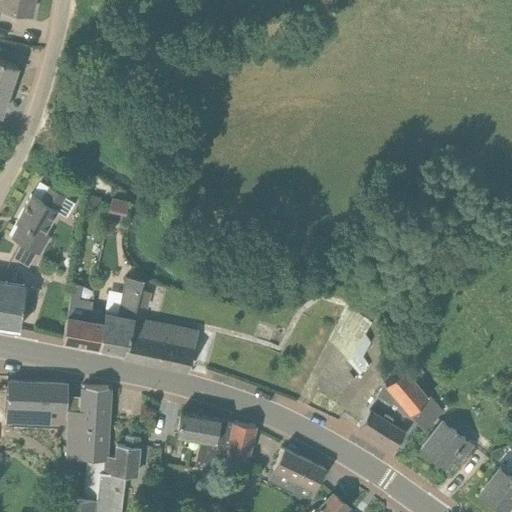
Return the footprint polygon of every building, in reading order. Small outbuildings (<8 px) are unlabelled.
[(31,11),(33,0),(0,0),(0,4),(12,7),(31,11)] [(0,86),(8,89),(17,65),(0,59),(0,86)] [(0,114),(8,89),(0,86),(0,114)] [(44,233),(55,213),(65,195),(49,186),(41,200),(31,194),(15,222),(24,227),(17,240),(16,239),(15,240),(32,250),(40,255),(50,236),(44,233)] [(86,209),(99,211),(102,197),(88,194),(86,209)] [(105,309),(91,306),(89,317),(102,320),(98,346),(124,351),(131,318),(135,319),(138,306),(141,290),(143,279),(139,279),(125,277),(119,313),(104,311),(105,309)] [(0,281),(0,326),(18,329),(25,285),(0,281)] [(81,342),(98,346),(102,320),(89,317),(91,306),(92,300),(88,300),(79,299),(82,285),(72,283),(62,339),(81,342)] [(141,290),(138,306),(147,308),(152,292),(141,290)] [(328,338),(339,351),(353,326),(365,333),(371,321),(347,303),(328,338)] [(195,331),(135,319),(131,318),(124,351),(122,357),(186,371),(195,331)] [(339,351),(359,375),(369,367),(363,357),(370,343),(365,333),(353,326),(339,351)] [(384,382),(413,417),(431,401),(408,373),(403,367),(384,382)] [(93,511),(104,456),(108,387),(85,386),(85,395),(66,395),(67,384),(7,381),(6,410),(68,411),(68,427),(68,458),(87,458),(81,499),(67,497),(64,511),(93,511)] [(400,435),(406,439),(418,423),(413,417),(384,382),(358,423),(393,446),(400,435)] [(413,417),(418,423),(423,429),(442,414),(431,401),(413,417)] [(195,462),(223,465),(230,421),(181,412),(176,436),(200,439),(195,462)] [(461,458),(472,443),(443,420),(421,447),(444,464),(454,452),(461,458)] [(230,421),(223,465),(236,467),(246,469),(254,429),(255,425),(230,421)] [(123,474),(135,475),(138,436),(126,435),(125,445),(116,444),(115,456),(104,456),(93,511),(103,511),(107,486),(121,488),(123,474)] [(290,497),(306,505),(325,469),(283,447),(266,481),(291,494),(290,497)] [(479,492),(503,511),(511,499),(511,474),(500,466),(479,492)] [(210,500),(229,502),(231,487),(213,485),(210,500)] [(342,511),(347,506),(332,493),(315,511),(342,511)]
